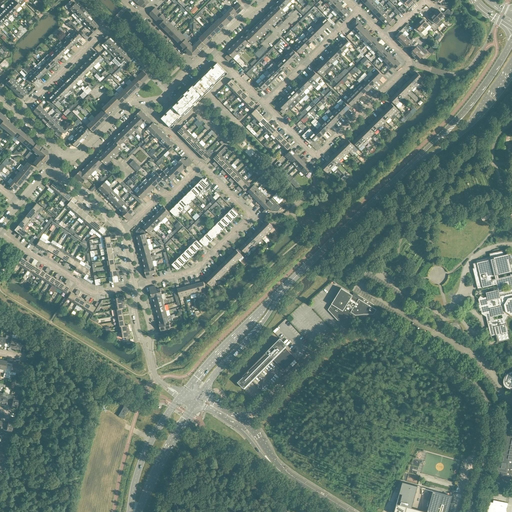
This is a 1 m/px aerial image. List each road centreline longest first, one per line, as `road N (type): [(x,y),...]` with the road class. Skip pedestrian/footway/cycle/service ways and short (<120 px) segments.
road 1 (unclassified): [(468,511),(487,437),(484,408),(462,376),(397,335),(349,330),(273,395)]
road 2 (residential): [(386,38),(407,69),(320,153),(309,152),(264,104)]
road 3 (residential): [(134,285),(194,270),(248,220),(202,164)]
road 4 (secondary): [(405,171),(281,290)]
road 5 (secondary): [(511,40),(475,97),(405,171)]
road 6 (residential): [(134,285),(92,292),(0,232)]
road 7 (secondary): [(405,171),(462,133),(511,70)]
road 8 (secondary): [(281,290),(185,390)]
road 9 (unclassified): [(264,104),(358,10)]
road 10 (unclassified): [(325,511),(212,441)]
road 11 (secondary): [(200,395),(281,290)]
road 12 (secondary): [(179,398),(139,467),(131,511)]
road 13 (residential): [(17,113),(106,26)]
road 14 (secondary): [(138,511),(195,403)]
